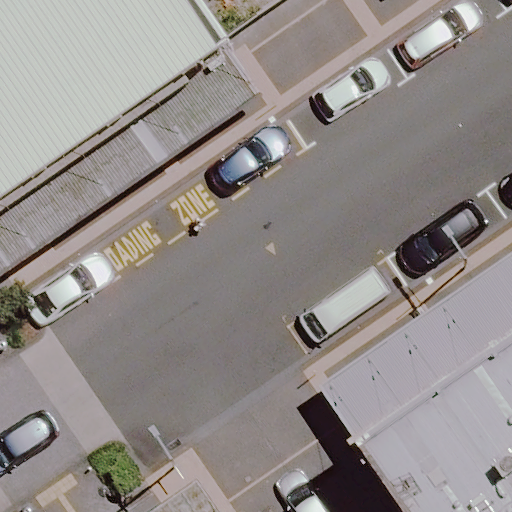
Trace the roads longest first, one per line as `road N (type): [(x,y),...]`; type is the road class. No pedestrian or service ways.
road 1 (tertiary): [(511,105),(206,321)]
road 2 (tertiary): [(206,321),(0,459)]
road 3 (unclassified): [(328,511),(206,321)]
